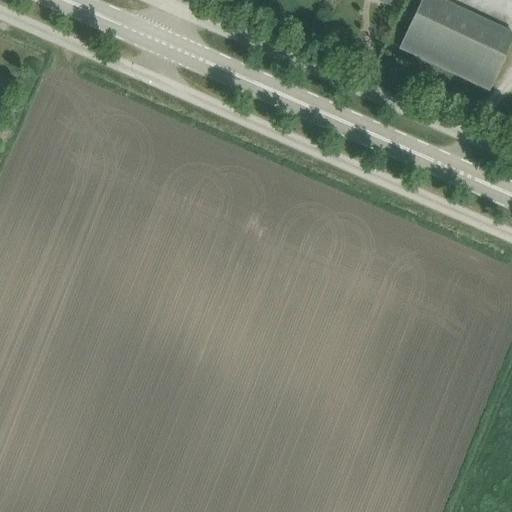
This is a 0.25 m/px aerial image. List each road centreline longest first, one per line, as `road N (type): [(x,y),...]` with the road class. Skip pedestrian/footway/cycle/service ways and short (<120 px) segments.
road 1 (unclassified): [(150,81),(511,236)]
road 2 (primary): [(511,197),(167,45)]
road 3 (unclassified): [(511,154),(180,10)]
road 4 (unclassified): [(0,17),(150,81)]
